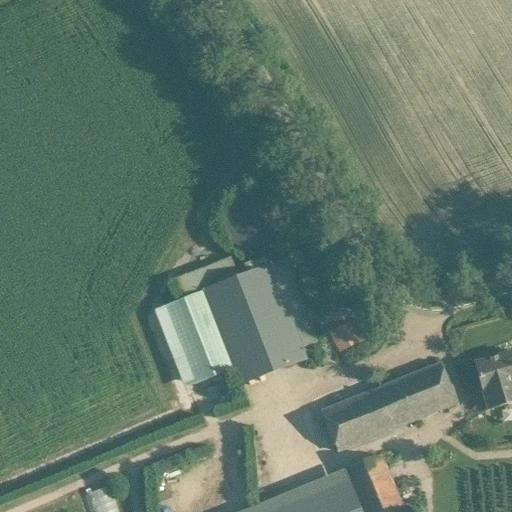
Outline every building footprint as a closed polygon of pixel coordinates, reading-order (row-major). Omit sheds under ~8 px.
[(289,220),(290,214),(289,209),(287,200),(283,194),(279,189),(273,184),(266,181),(259,179),(252,179),(243,180),(237,183),(228,189),(224,194),(220,202),(218,209),(218,215),(219,223),(221,228),(224,235),(229,241),(235,245),(241,248),(249,250),(254,250),(264,249),(269,247),(275,243),(280,239),(284,233),(287,227),(289,220)] [(233,370),(239,386),(306,360),(302,349),(319,342),(287,260),(241,278),(233,257),(178,279),(186,299),(167,307),(197,384),(233,370)] [(330,330),(338,352),(359,344),(351,323),(330,330)] [(511,353),(476,365),(489,410),(511,403),(511,353)] [(321,413),(337,452),(457,404),(441,365),(321,413)] [(402,511),(380,457),(255,508),(256,511),(402,511)]
